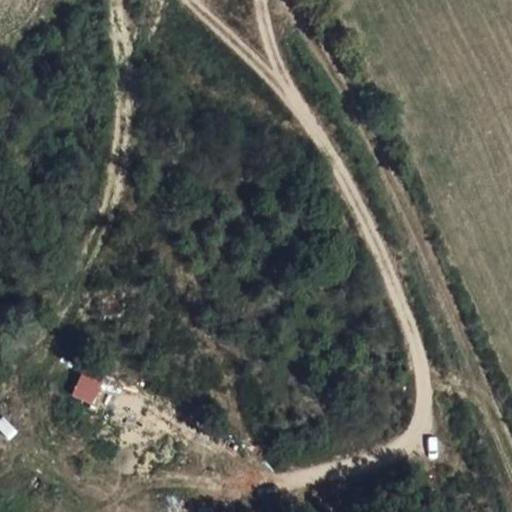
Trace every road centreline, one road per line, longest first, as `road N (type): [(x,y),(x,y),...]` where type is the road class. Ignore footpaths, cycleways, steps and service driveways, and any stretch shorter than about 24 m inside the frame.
road 1 (track): [(283,96),(333,160),(417,332),(441,433),(291,493),(195,484),(117,445),(33,366)]
road 2 (track): [(290,0),(415,229),(511,452)]
road 3 (track): [(111,0),(121,117),(106,232),(82,291),(33,366)]
road 4 (track): [(259,0),(283,96),(182,0)]
road 5 (track): [(121,117),(157,0)]
